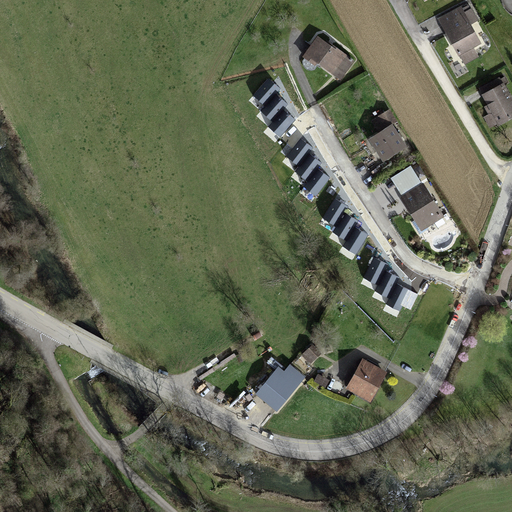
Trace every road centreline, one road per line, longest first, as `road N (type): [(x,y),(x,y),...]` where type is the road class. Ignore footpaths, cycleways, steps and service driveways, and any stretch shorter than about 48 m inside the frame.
road 1 (residential): [(107,358),(269,444),(336,449),(374,438),(413,410),(476,283)]
road 2 (residential): [(293,41),(297,75),(322,129),(387,233),(410,261),(476,283)]
road 3 (track): [(171,511),(79,415),(39,323)]
road 4 (residential): [(511,182),(494,165),(397,0)]
road 5 (unclassified): [(0,299),(107,358)]
